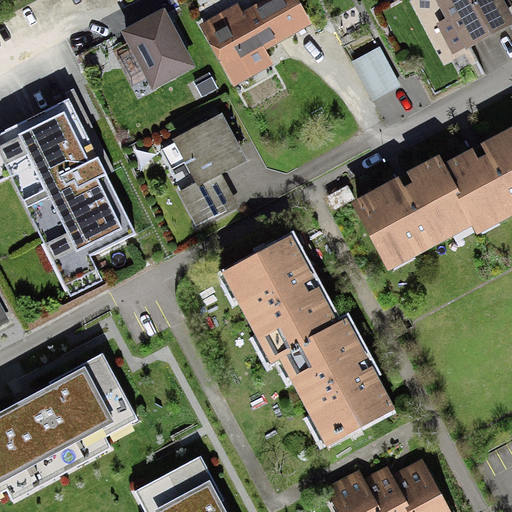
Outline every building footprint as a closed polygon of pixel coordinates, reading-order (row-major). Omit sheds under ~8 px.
[(204,24),(236,79),(269,60),(260,45),(305,20),(293,0),(278,0),(231,27),(224,13),(204,24)] [(439,24),(455,52),(511,24),(497,0),(441,0),(451,18),(439,24)] [(162,15),(127,34),(154,85),(189,66),(162,15)] [(367,55),(353,62),(373,100),(387,92),(367,55)] [(42,239),(55,233),(72,266),(136,234),(69,100),(0,134),(0,181),(23,170),(51,226),(39,232),(42,239)] [(182,193),(200,226),(235,207),(217,174),(241,161),(218,119),(179,140),(201,182),(182,193)] [(495,212),(498,218),(511,210),(511,134),(483,150),(487,156),(482,159),(477,161),(474,155),(445,170),(440,162),(410,178),(413,184),(410,186),(404,190),(400,183),(358,206),(387,259),(410,246),(413,253),(450,233),(446,227),(467,215),(472,224),(495,212)] [(328,197),(335,209),(354,199),(347,186),(328,197)] [(323,414),(335,437),(388,408),(368,370),(362,373),(359,368),(357,364),(362,361),(342,323),(333,327),(314,291),(308,294),(305,290),(303,285),(309,281),(288,244),(235,272),(248,295),(241,298),(263,338),(269,335),(281,358),(290,353),(301,374),(295,377),(317,417),(323,414)] [(132,409),(102,354),(49,383),(52,389),(24,404),(0,416),(0,479),(1,480),(6,491),(105,438),(99,427),(132,409)] [(224,501),(200,456),(145,486),(159,511),(222,511),(218,504),(224,501)] [(395,485),(409,511),(443,511),(422,471),(406,480),(395,485)] [(367,489),(379,511),(409,511),(390,477),(379,483),(367,489)] [(336,495),(345,511),(379,511),(362,480),(348,488),(336,495)]
